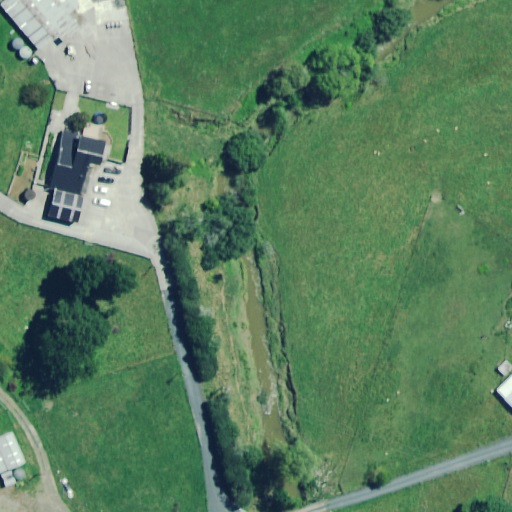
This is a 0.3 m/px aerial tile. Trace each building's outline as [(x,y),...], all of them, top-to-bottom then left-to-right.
[(64,0),(3,0),(0,3),(0,7),(36,52),(55,36),(61,44),(79,29),(66,14),(72,9),(64,0)] [(72,131),(60,128),(51,165),(46,189),(76,196),(83,165),(94,168),(101,138),(74,131),(72,131)] [(503,360),(494,369),(502,377),(511,369),(503,360)] [(511,374),(511,373),(493,391),(511,410),(511,374)] [(0,471),(21,463),(8,433),(0,436),(0,471)]
